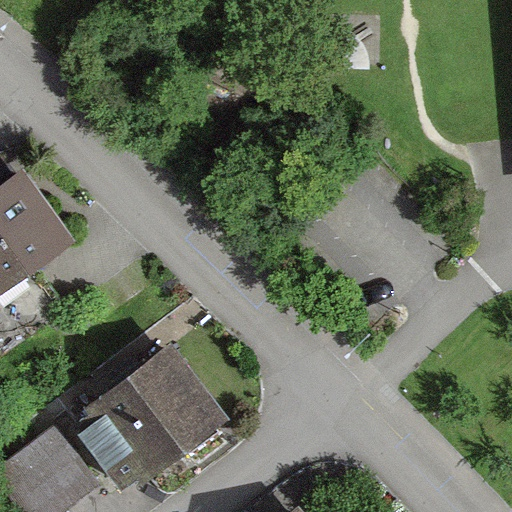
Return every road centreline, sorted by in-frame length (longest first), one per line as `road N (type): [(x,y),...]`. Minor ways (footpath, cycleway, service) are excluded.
road 1 (residential): [(342,398),(0,86)]
road 2 (residential): [(194,511),(342,398)]
road 3 (residential): [(452,511),(342,398)]
